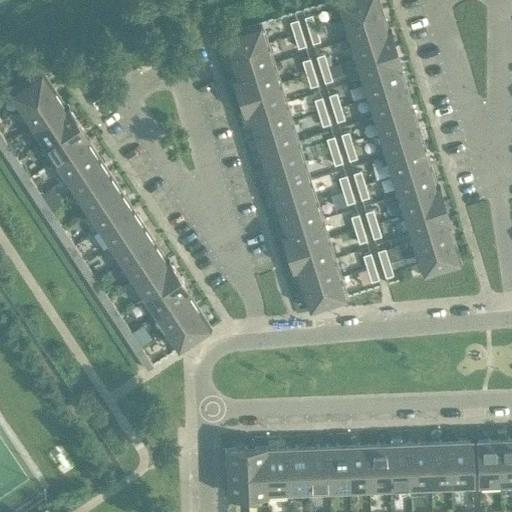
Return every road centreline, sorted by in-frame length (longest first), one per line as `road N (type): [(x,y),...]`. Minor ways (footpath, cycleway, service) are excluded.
road 1 (residential): [(203,410),(511,397)]
road 2 (residential): [(511,319),(256,340)]
road 3 (residential): [(216,229),(176,73),(123,97)]
road 4 (residential): [(498,190),(439,0)]
road 5 (residential): [(501,0),(498,190)]
road 6 (residential): [(123,97),(216,229)]
road 7 (residential): [(256,340),(246,284),(216,229)]
